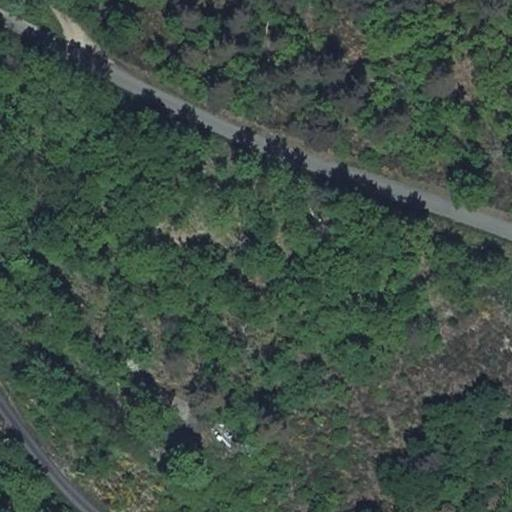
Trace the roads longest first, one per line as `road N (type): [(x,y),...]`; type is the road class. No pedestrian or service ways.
road 1 (unclassified): [(93,63),(134,86),(511,222)]
road 2 (unclassified): [(0,405),(94,511)]
